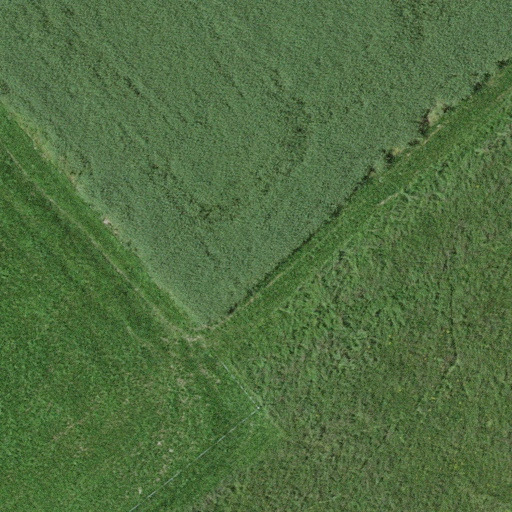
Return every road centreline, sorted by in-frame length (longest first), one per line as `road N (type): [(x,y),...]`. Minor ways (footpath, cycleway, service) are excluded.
road 1 (track): [(511,118),(264,416)]
road 2 (track): [(0,135),(264,416)]
road 3 (track): [(264,416),(148,511)]
